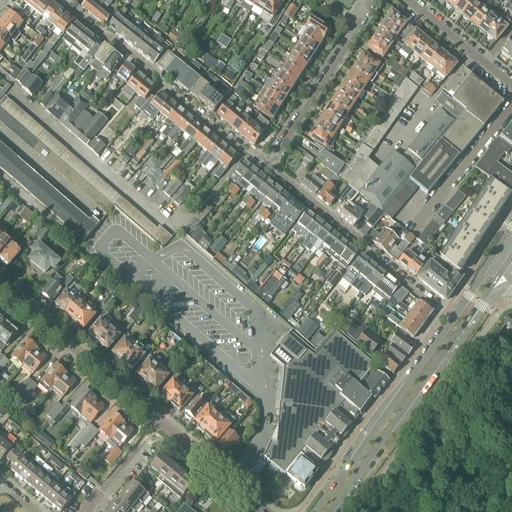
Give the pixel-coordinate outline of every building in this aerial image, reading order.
[(27,6),(31,0),(19,0),(15,5),(19,8),(23,2),(27,6)] [(43,0),(31,0),(27,6),(34,11),(43,0)] [(52,4),(46,0),(43,0),(34,11),(41,17),(52,4)] [(105,0),(87,0),(81,7),(92,16),(105,0)] [(105,0),(92,16),(104,26),(113,15),(106,9),(107,7),(108,8),(114,0),(105,0)] [(243,1),(240,5),(250,11),(257,0),(243,0),(243,1)] [(257,0),(250,11),(259,17),(262,13),(270,0),(257,0)] [(259,17),(258,19),(267,25),(273,29),(284,12),(283,11),(279,8),(282,4),(278,1),(279,0),(278,0),(270,0),(262,13),(259,17)] [(447,0),(446,2),(446,5),(449,8),(452,7),(454,9),(461,0),(447,0)] [(461,0),(454,9),(454,12),(457,15),(460,14),(462,16),(474,1),(474,2),(475,0),(461,0)] [(462,16),(462,18),(465,21),(468,20),(470,22),(482,8),(485,5),(479,0),(475,0),(474,2),(474,1),(462,16)] [(59,10),(52,4),(41,17),(48,23),(59,10)] [(15,5),(10,11),(14,14),(18,17),(21,14),(22,11),(19,8),(15,5)] [(283,16),(284,16),(288,19),(291,21),(297,10),(290,6),(283,16)] [(470,22),(470,25),(474,28),(476,27),(478,29),(490,15),(492,13),(488,10),(487,12),(482,8),(470,22)] [(59,10),(48,23),(45,26),(49,29),(52,25),(56,29),(66,16),(59,10)] [(117,36),(126,24),(120,19),(126,13),(122,10),(108,28),(117,36)] [(399,33),(405,24),(405,22),(403,21),(401,21),(395,16),(396,15),(391,10),(385,19),(387,20),(385,23),(399,33)] [(1,20),(16,32),(22,24),(9,13),(7,15),(5,15),(1,20)] [(478,29),(478,32),(482,35),(485,34),(487,35),(498,21),(490,15),(478,29)] [(66,16),(56,29),(63,35),(73,21),(66,16)] [(288,19),(284,16),(279,24),(284,27),(286,24),(285,23),(288,19)] [(308,18),(303,27),(305,28),(305,29),(307,30),(323,40),(329,31),(321,25),(320,26),(308,18)] [(487,35),(486,38),(490,41),(493,40),(495,42),(497,40),(506,29),(511,23),(506,19),(505,21),(501,18),(498,21),(487,35)] [(0,31),(10,39),(14,43),(20,35),(16,32),(1,20),(0,20),(0,31)] [(126,24),(117,36),(126,43),(138,27),(140,24),(137,21),(131,28),(126,24)] [(75,23),(62,40),(71,47),(75,43),(84,31),(75,23)] [(399,33),(385,23),(382,27),(380,26),(378,30),(379,31),(379,32),(394,42),(398,36),(399,33)] [(168,29),(161,24),(158,30),(165,35),(168,29)] [(405,24),(399,33),(403,36),(409,28),(406,25),(405,24)] [(138,27),(126,43),(134,50),(147,34),(138,27)] [(276,27),(273,33),(278,36),(282,31),(276,27)] [(409,28),(403,36),(408,40),(415,32),(409,28)] [(307,30),(302,39),(317,49),(319,45),(320,46),(323,42),(322,41),(323,40),(307,30)] [(0,44),(8,51),(9,49),(8,45),(6,44),(10,39),(0,31),(0,44)] [(84,31),(75,43),(71,47),(76,51),(80,55),(73,64),(78,68),(79,67),(85,59),(98,42),(84,31)] [(167,37),(176,43),(179,37),(171,32),(167,37)] [(394,42),(379,32),(377,35),(375,35),(372,39),(374,40),(373,41),(388,51),(394,42)] [(415,32),(408,40),(400,51),(408,57),(411,53),(423,39),(420,37),(421,35),(417,32),(416,33),(415,32)] [(273,33),(267,42),(272,45),(278,36),(273,33)] [(147,34),(134,50),(143,57),(158,39),(154,36),(153,38),(147,34)] [(181,35),(177,42),(183,45),(187,38),(181,35)] [(38,37),(31,44),(36,48),(42,40),(38,37)] [(511,38),(504,49),(500,53),(511,62),(511,61),(511,38)] [(158,39),(143,57),(153,65),(162,53),(156,49),(159,45),(165,50),(167,47),(158,39)] [(302,39),(296,48),(311,57),(313,54),(314,55),(318,50),(316,49),(317,49),(302,39)] [(424,40),(423,39),(411,53),(419,59),(431,45),(428,43),(429,42),(426,39),(424,40)] [(388,51),(373,41),(371,44),(369,44),(367,47),(368,49),(367,50),(382,60),(388,51)] [(267,42),(262,50),(266,53),(267,54),(272,45),(267,42)] [(8,51),(0,44),(0,51),(1,50),(13,59),(15,56),(8,51)] [(36,48),(31,44),(25,52),(30,56),(36,48)] [(50,44),(42,54),(46,56),(54,46),(50,44)] [(79,67),(78,68),(83,73),(89,66),(97,73),(99,71),(112,53),(104,46),(102,48),(97,44),(85,59),(79,67)] [(432,46),(431,45),(419,59),(428,66),(439,52),(436,50),(437,48),(434,46),(432,46)] [(164,74),(183,52),(179,49),(176,47),(173,50),(176,53),(172,58),(167,54),(157,68),(164,74)] [(296,48),(290,56),(306,66),(308,63),(309,63),(312,59),(311,58),(311,57),(296,48)] [(260,49),(254,58),(256,60),(260,62),(266,53),(262,50),(260,49)] [(198,50),(194,57),(203,63),(207,56),(198,50)] [(183,52),(164,74),(172,80),(183,67),(179,64),(187,55),(183,52)] [(439,52),(428,66),(433,70),(430,73),(434,76),(436,73),(448,59),(445,56),(445,55),(442,52),(440,53),(439,52)] [(29,62),(21,73),(14,81),(21,87),(46,56),(42,54),(41,53),(32,64),(29,62)] [(112,53),(99,71),(94,78),(100,82),(102,79),(105,81),(121,60),(112,53)] [(52,54),(48,58),(57,65),(61,61),(52,54)] [(211,69),(216,60),(208,56),(203,64),(211,69)] [(290,56),(285,65),(300,75),(302,72),(303,73),(306,68),(305,67),(306,66),(290,56)] [(360,58),(358,61),(359,63),(358,64),(373,74),(373,73),(377,76),(383,66),(370,58),(369,60),(363,56),(362,58),(360,58)] [(256,60),(254,58),(248,67),(255,71),(257,67),(253,64),(256,60)] [(448,60),(448,59),(436,73),(445,80),(456,66),(453,63),(453,61),(450,59),(448,60)] [(396,72),(400,66),(393,61),(388,67),(395,73),(396,72)] [(113,80),(116,83),(120,79),(125,83),(135,71),(126,64),(113,80)] [(219,76),(224,68),(216,64),(212,71),(219,76)] [(354,67),(352,70),(353,72),(353,73),(367,83),(368,82),(371,84),(376,77),(377,76),(373,73),(373,74),(358,64),(358,65),(357,67),(354,67)] [(183,67),(172,80),(180,86),(195,68),(192,65),(187,71),(183,67)] [(277,67),(275,71),(294,84),(296,80),(297,81),(300,77),(299,76),(300,75),(285,65),(282,70),(277,67)] [(14,81),(21,73),(12,66),(9,70),(12,73),(9,77),(14,81)] [(400,66),(396,72),(404,78),(409,72),(400,66)] [(195,68),(180,86),(188,93),(198,80),(194,77),(199,71),(195,68)] [(230,82),(234,74),(226,69),(221,77),(230,82)] [(393,152),(378,170),(358,194),(371,205),(370,205),(377,211),(381,214),(385,209),(389,204),(393,200),(397,195),(400,191),(404,186),(409,181),(440,143),(441,143),(464,114),(465,113),(451,102),(471,77),(462,69),(434,102),(443,109),(402,157),(405,159),(403,161),(393,152)] [(275,71),(269,81),(273,83),(288,93),(291,89),(292,90),(295,86),(294,85),(294,84),(275,71)] [(135,95),(146,81),(137,73),(126,87),(135,95)] [(349,75),(347,78),(348,80),(347,81),(362,91),(367,83),(353,73),(351,75),(349,75)] [(414,83),(418,78),(419,77),(413,73),(409,79),(414,83)] [(30,76),(21,88),(32,98),(42,85),(40,83),(32,77),(31,77),(30,76)] [(197,101),(215,79),(211,76),(204,85),(200,81),(189,94),(197,101)] [(503,103),(471,77),(451,102),(465,113),(464,114),(483,128),(503,103)] [(418,78),(414,83),(418,87),(422,82),(418,78)] [(215,79),(197,101),(205,107),(215,94),(212,91),(219,82),(215,79)] [(405,79),(393,98),(392,99),(404,107),(417,89),(405,79)] [(268,80),(263,89),(267,92),(283,102),(285,98),(286,99),(289,94),(288,94),(288,93),(273,83),(269,81),(268,80)] [(146,81),(135,95),(140,99),(134,106),(135,108),(139,112),(151,97),(148,95),(155,87),(146,81)] [(343,83),(341,87),(342,89),(356,99),(362,91),(347,81),(346,84),(343,83)] [(423,89),(422,90),(431,97),(436,90),(428,83),(423,89)] [(216,94),(215,94),(205,107),(213,113),(223,100),(219,97),(227,88),(223,85),(216,94)] [(244,89),(239,86),(233,95),(238,98),(244,89)] [(258,97),(258,98),(277,110),(279,107),(280,108),(283,103),(282,102),(283,102),(267,92),(263,89),(258,97)] [(338,92),(336,94),(337,97),(351,107),(356,99),(342,89),(340,92),(338,92)] [(84,91),(81,96),(88,102),(92,97),(91,96),(90,94),(88,92),(85,92),(84,91)] [(151,97),(139,112),(151,121),(158,113),(169,99),(160,92),(154,100),(151,97)] [(48,94),(39,104),(38,105),(44,109),(53,98),(48,94)] [(58,121),(72,105),(58,94),(44,110),(58,121)] [(224,122),(238,105),(234,102),(236,100),(232,96),(216,116),(224,122)] [(392,99),(393,98),(389,96),(383,104),(387,107),(389,104),(392,99)] [(72,105),(58,121),(68,130),(76,121),(84,112),(89,106),(78,97),(72,105)] [(332,100),(330,103),(332,105),(331,106),(346,116),(351,107),(337,97),(335,101),(332,100)] [(252,106),(256,109),(272,120),(273,119),(272,119),(274,115),(275,116),(278,112),(276,111),(277,110),(258,98),(252,106)] [(169,99),(158,113),(167,120),(178,107),(169,99)] [(392,99),(389,104),(400,112),(404,107),(392,99)] [(7,100),(0,107),(0,108),(2,110),(4,112),(11,104),(7,100)] [(240,103),(238,105),(224,122),(231,128),(241,115),(238,113),(243,106),(240,103)] [(11,104),(4,112),(6,113),(9,116),(16,107),(11,104)] [(389,104),(387,107),(385,109),(397,117),(400,112),(389,104)] [(327,108),(325,112),(326,114),(340,124),(346,116),(331,106),(329,109),(327,108)] [(16,107),(9,116),(10,117),(13,120),(21,111),(16,107)] [(178,107),(167,120),(164,124),(169,128),(168,130),(166,128),(161,135),(165,139),(167,137),(186,113),(178,107)] [(241,115),(231,128),(239,134),(249,122),(245,119),(251,112),(247,109),(241,115)] [(385,109),(382,114),(393,122),(397,117),(385,109)] [(21,111),(13,120),(14,120),(18,124),(25,115),(21,111)] [(93,120),(84,112),(76,121),(68,130),(77,138),(93,120)] [(9,116),(6,113),(0,119),(0,123),(2,125),(10,117),(9,116)] [(186,113),(167,137),(170,140),(179,130),(184,134),(195,120),(186,113)] [(98,114),(93,120),(77,138),(86,146),(107,122),(98,114)] [(321,117),(319,120),(320,122),(320,123),(335,132),(340,124),(326,114),(324,117),(321,117)] [(393,122),(382,114),(379,119),(390,127),(393,122)] [(464,114),(441,143),(459,157),(483,128),(464,114)] [(25,115),(18,124),(22,128),(30,119),(25,115)] [(10,117),(2,125),(7,129),(14,120),(13,120),(10,117)] [(249,122),(239,134),(245,139),(255,127),(256,128),(264,120),(260,117),(253,125),(249,122)] [(34,123),(30,119),(22,128),(27,131),(34,123)] [(379,119),(378,120),(376,123),(376,124),(387,132),(390,127),(379,119)] [(14,120),(7,129),(11,133),(18,124),(14,120)] [(195,120),(184,134),(189,138),(178,151),(182,154),(183,152),(203,127),(195,120)] [(268,124),(264,120),(256,128),(255,127),(245,139),(254,147),(259,139),(261,138),(263,136),(262,134),(268,124)] [(39,127),(34,123),(27,131),(31,135),(32,135),(39,127)] [(316,125),(314,128),(315,131),(314,131),(329,141),(335,132),(320,123),(318,126),(316,125)] [(511,151),(511,123),(498,141),(511,151)] [(22,128),(18,124),(11,133),(15,136),(22,128)] [(387,132),(376,124),(372,129),(383,137),(387,132)] [(43,131),(39,127),(32,135),(35,138),(36,139),(43,131)] [(212,134),(203,127),(183,152),(186,155),(196,143),(201,148),(212,134)] [(22,128),(15,136),(19,140),(27,131),(22,128)] [(372,129),(371,132),(369,134),(380,142),(383,137),(372,129)] [(369,134),(371,132),(368,130),(366,133),(365,132),(362,138),(365,140),(366,139),(369,134)] [(27,131),(19,140),(23,143),(31,135),(27,131)] [(43,131),(36,139),(39,142),(41,143),(48,135),(43,131)] [(312,132),(310,135),(311,138),(310,139),(316,143),(315,145),(323,150),(329,154),(333,148),(331,147),(333,143),(329,141),(314,131),(314,132),(312,132)] [(212,134),(201,148),(206,152),(197,163),(201,165),(221,141),(212,134)] [(380,142),(369,134),(366,139),(376,147),(380,142)] [(31,135),(23,143),(27,147),(35,138),(32,135),(31,135)] [(48,135),(41,143),(43,145),(45,147),(52,139),(48,135)] [(35,138),(27,147),(32,151),(39,142),(36,139),(35,138)] [(96,138),(87,147),(97,156),(105,146),(96,138)] [(365,140),(362,138),(356,146),(360,149),(363,144),(365,140)] [(57,143),(52,139),(45,147),(47,149),(50,151),(57,143)] [(366,139),(365,140),(363,144),(373,152),(376,147),(366,139)] [(142,151),(136,158),(139,161),(145,153),(144,153),(153,143),(150,140),(141,150),(142,151)] [(221,141),(201,165),(204,168),(210,162),(215,166),(218,162),(229,148),(221,141)] [(511,151),(498,141),(497,141),(474,171),(490,182),(500,169),(509,155),(511,157),(511,151)] [(39,142),(32,151),(36,154),(43,145),(41,143),(39,142)] [(57,143),(50,151),(52,153),(54,155),(61,147),(57,143)] [(459,157),(441,143),(440,143),(409,181),(418,189),(427,196),(459,157)] [(348,167),(339,180),(347,186),(352,190),(358,194),(378,170),(367,160),(372,153),(373,152),(363,144),(360,149),(348,167)] [(43,145),(36,154),(40,158),(47,149),(45,147),(43,145)] [(131,157),(137,151),(131,146),(125,151),(131,157)] [(61,147),(54,155),(56,156),(59,159),(66,151),(61,147)] [(229,148),(218,162),(223,166),(220,169),(219,169),(213,176),(218,179),(237,155),(229,148)] [(10,153),(6,149),(0,155),(0,157),(3,160),(10,153)] [(50,151),(47,149),(40,158),(44,162),(52,153),(50,151)] [(77,160),(66,151),(59,159),(60,160),(64,163),(68,167),(69,168),(77,160)] [(339,180),(348,167),(322,151),(316,161),(325,168),(334,175),(334,176),(339,180)] [(14,157),(10,153),(3,160),(8,164),(14,157)] [(54,155),(52,153),(44,162),(48,165),(56,156),(54,155)] [(117,159),(123,164),(125,165),(129,160),(122,154),(117,159)] [(165,172),(154,185),(161,191),(167,185),(164,182),(180,163),(180,162),(185,157),(182,154),(172,165),(165,172)] [(313,160),(306,154),(303,158),(310,164),(313,160)] [(158,162),(145,177),(154,185),(165,172),(164,171),(161,174),(159,172),(171,159),(167,155),(159,163),(158,162)] [(511,157),(509,155),(500,169),(511,178),(511,157)] [(56,156),(48,165),(52,169),(60,160),(59,159),(56,156)] [(14,157),(8,164),(12,167),(18,160),(14,157)] [(145,167),(141,172),(145,177),(158,162),(153,158),(149,163),(145,167)] [(18,160),(12,167),(16,171),(22,164),(18,160)] [(64,163),(60,160),(52,169),(56,172),(64,163)] [(77,160),(69,168),(72,171),(77,174),(78,176),(85,168),(77,160)] [(243,160),(228,178),(236,184),(251,166),(243,160)] [(68,167),(64,163),(56,172),(61,176),(68,167)] [(12,167),(8,164),(1,171),(5,175),(12,167)] [(26,167),(22,164),(16,171),(20,175),(26,167)] [(251,166),(236,184),(245,191),(259,173),(251,166)] [(12,167),(5,175),(9,178),(16,171),(12,167)] [(26,167),(20,175),(24,178),(31,171),(26,167)] [(69,168),(68,167),(61,176),(65,180),(72,171),(69,168)] [(94,175),(85,168),(78,176),(81,178),(85,181),(87,184),(94,175)] [(325,168),(319,175),(329,182),(333,176),(334,176),(334,175),(325,168)] [(511,194),(511,178),(500,169),(490,182),(511,197),(511,194)] [(16,171),(9,178),(14,182),(20,175),(16,171)] [(35,175),(31,171),(24,178),(28,182),(35,175)] [(72,171),(65,180),(69,183),(77,174),(72,171)] [(259,173),(245,191),(252,197),(267,179),(259,173)] [(78,176),(77,174),(69,183),(73,187),(81,178),(78,176)] [(178,174),(163,192),(170,198),(182,184),(181,183),(184,180),(178,174)] [(20,175),(14,182),(18,186),(24,178),(20,175)] [(35,175),(28,182),(32,186),(39,178),(35,175)] [(94,175),(87,184),(89,185),(93,189),(96,191),(103,183),(94,175)] [(307,178),(301,185),(308,191),(315,196),(324,185),(317,180),(312,176),(309,180),(308,179),(307,178)] [(329,182),(316,197),(324,203),(325,202),(330,206),(336,199),(331,195),(335,190),(331,187),(337,179),(333,176),(329,182)] [(28,182),(24,178),(18,186),(22,189),(28,182)] [(43,182),(39,178),(32,186),(36,189),(43,182)] [(85,181),(81,178),(73,187),(77,190),(85,181)] [(267,179),(252,197),(260,204),(262,202),(275,186),(267,179)] [(87,184),(85,181),(77,190),(81,194),(89,185),(87,184)] [(409,181),(404,186),(414,194),(418,189),(409,181)] [(32,186),(28,182),(22,189),(26,193),(32,186)] [(47,186),(43,182),(36,189),(41,193),(47,186)] [(490,182),(464,222),(484,235),(508,198),(509,199),(511,197),(490,182)] [(112,191),(103,183),(96,191),(97,192),(102,196),(105,199),(112,191)] [(229,193),(234,187),(230,184),(225,190),(229,193)] [(93,189),(89,185),(81,194),(85,198),(93,189)] [(32,186),(26,193),(30,197),(36,189),(32,186)] [(47,186),(41,193),(45,196),(51,189),(47,186)] [(183,186),(171,200),(179,207),(191,193),(183,186)] [(275,186),(262,202),(269,209),(282,192),(275,186)] [(352,190),(347,186),(340,194),(346,198),(352,190)] [(414,194),(404,186),(400,191),(410,198),(414,194)] [(234,187),(229,193),(234,197),(239,191),(234,187)] [(41,193),(36,189),(30,197),(34,200),(41,193)] [(55,193),(51,189),(45,196),(49,200),(55,193)] [(96,191),(93,189),(85,198),(90,201),(97,192),(96,191)] [(358,194),(352,190),(346,198),(351,202),(358,194)] [(112,191),(105,199),(106,199),(110,203),(114,207),(121,199),(112,191)] [(410,198),(400,191),(397,195),(406,203),(410,198)] [(456,191),(452,197),(460,203),(464,198),(456,191)] [(102,196),(97,192),(90,201),(94,205),(102,196)] [(282,192),(269,209),(273,212),(275,209),(276,209),(279,212),(290,198),(282,192)] [(45,196),(41,193),(34,200),(38,204),(45,196)] [(60,196),(55,193),(49,200),(53,204),(60,196)] [(406,203),(397,195),(393,200),(402,207),(406,203)] [(10,196),(0,207),(0,216),(14,200),(10,196)] [(45,196),(38,204),(42,207),(49,200),(45,196)] [(60,196),(53,204),(57,207),(64,200),(60,196)] [(102,196),(94,205),(98,208),(106,199),(105,199),(102,196)] [(242,204),(241,205),(244,208),(245,206),(250,200),(246,197),(241,203),(242,204)] [(452,197),(448,202),(456,208),(460,203),(452,197)] [(279,212),(270,223),(275,227),(284,235),(304,210),(290,198),(279,212)] [(110,203),(106,199),(98,208),(102,212),(110,203)] [(130,206),(121,199),(114,207),(123,214),(130,206)] [(53,204),(49,200),(42,207),(47,211),(53,204)] [(64,200),(57,207),(61,211),(68,203),(64,200)] [(250,200),(245,206),(250,210),(255,203),(250,200)] [(393,200),(389,204),(398,212),(402,207),(393,200)] [(448,202),(444,207),(452,213),(456,208),(448,202)] [(72,207),(68,203),(61,211),(65,215),(72,207)] [(110,203),(102,212),(106,216),(114,207),(110,203)] [(377,211),(370,205),(363,214),(349,203),(339,216),(353,227),(362,217),(367,221),(368,222),(377,211)] [(57,207),(53,204),(47,211),(51,215),(57,207)] [(389,204),(385,209),(394,217),(398,212),(389,204)] [(139,214),(130,206),(123,214),(132,222),(139,214)] [(57,207),(51,215),(55,218),(61,211),(57,207)] [(76,211),(72,207),(65,215),(70,218),(76,211)] [(444,207),(436,217),(444,223),(452,213),(444,207)] [(200,223),(208,214),(203,209),(194,218),(200,223)] [(258,223),(261,220),(261,219),(266,213),(262,209),(257,216),(258,217),(255,220),(258,223)] [(385,209),(381,214),(383,216),(391,221),(394,217),(385,209)] [(65,215),(61,211),(55,218),(59,222),(65,215)] [(76,211),(70,218),(74,222),(80,214),(76,211)] [(368,222),(367,221),(365,224),(372,229),(383,216),(381,214),(377,211),(368,222)] [(22,217),(30,224),(34,219),(26,212),(22,217)] [(305,232),(315,219),(307,212),(291,231),(296,234),(300,228),(305,232)] [(84,218),(80,214),(74,222),(78,225),(84,218)] [(139,214),(132,222),(141,230),(148,222),(139,214)] [(70,218),(65,215),(59,222),(63,226),(70,218)] [(436,217),(432,222),(440,228),(444,223),(436,217)] [(70,218),(63,226),(67,229),(74,222),(70,218)] [(84,218),(78,225),(82,229),(89,222),(84,218)] [(91,218),(89,222),(82,229),(89,235),(98,224),(91,218)] [(315,219),(305,232),(300,237),(305,241),(301,246),(305,249),(324,226),(315,219)] [(78,225),(74,222),(67,229),(71,233),(78,225)] [(156,229),(148,222),(141,230),(149,237),(156,229)] [(432,222),(428,226),(436,233),(440,228),(432,222)] [(484,235),(464,222),(439,259),(445,264),(455,272),(459,275),(484,235)] [(381,250),(399,227),(396,224),(388,233),(385,230),(379,237),(374,232),(368,240),(381,250)] [(78,225),(71,233),(76,236),(82,229),(78,225)] [(324,226),(305,249),(309,252),(315,245),(319,248),(332,232),(324,226)] [(428,226),(425,231),(432,237),(436,233),(428,226)] [(156,229),(149,237),(161,248),(170,237),(159,227),(156,229)] [(414,239),(399,227),(381,250),(396,262),(408,248),(402,243),(397,250),(394,247),(399,241),(395,239),(400,233),(406,238),(404,241),(409,245),(414,239)] [(89,235),(82,229),(76,236),(82,242),(89,235)] [(197,245),(202,240),(204,238),(195,230),(188,238),(197,245)] [(425,231),(421,235),(429,242),(432,237),(425,231)] [(340,239),(332,232),(319,248),(317,251),(322,256),(325,253),(328,255),(340,239)] [(421,235),(417,240),(422,244),(425,246),(429,242),(421,235)] [(219,236),(212,245),(208,250),(216,256),(218,254),(225,245),(227,243),(219,236)] [(0,256),(11,244),(2,237),(0,238),(0,256)] [(349,246),(340,239),(328,255),(336,262),(349,246)] [(21,248),(24,251),(31,243),(27,240),(21,248)] [(202,240),(197,245),(205,253),(208,250),(212,245),(207,240),(205,242),(202,240)] [(20,252),(11,244),(0,256),(0,258),(9,265),(20,252)] [(407,253),(398,264),(407,271),(419,257),(426,248),(425,246),(422,244),(413,257),(407,253)] [(37,267),(48,254),(38,245),(32,251),(33,252),(32,253),(34,255),(30,260),(37,267)] [(357,253),(349,246),(336,262),(338,263),(345,268),(357,253)] [(59,263),(48,254),(37,267),(45,273),(49,268),(52,270),(53,269),(54,268),(59,272),(63,267),(59,263)] [(218,254),(216,256),(213,259),(220,266),(225,261),(226,261),(218,254)] [(445,264),(439,259),(434,255),(432,259),(433,260),(417,279),(444,301),(445,301),(448,300),(463,279),(459,275),(455,272),(451,276),(448,274),(446,276),(439,271),(445,264)] [(225,261),(220,266),(229,273),(233,268),(228,264),(233,258),(231,256),(226,262),(225,261)] [(326,259),(322,256),(315,264),(319,267),(320,265),(326,259)] [(361,256),(340,281),(349,288),(350,287),(359,276),(358,276),(369,262),(361,256)] [(250,280),(249,280),(243,286),(253,295),(258,289),(252,284),(265,267),(267,268),(273,260),(269,257),(250,280)] [(419,257),(407,271),(415,277),(425,264),(420,260),(421,258),(419,257)] [(329,262),(326,259),(320,265),(324,268),(329,262)] [(359,276),(350,287),(359,294),(378,270),(369,262),(358,276),(359,276)] [(455,272),(445,264),(439,271),(446,276),(448,274),(451,276),(455,272)] [(233,268),(229,273),(243,286),(249,280),(244,276),(245,274),(235,266),(233,268)] [(295,279),(297,276),(300,272),(293,267),(288,273),(295,279)] [(258,289),(253,295),(261,302),(281,278),(282,278),(287,272),(283,268),(277,275),(275,273),(261,291),(258,289)] [(359,294),(355,298),(358,301),(363,295),(364,296),(372,287),(374,289),(385,275),(378,270),(359,294)] [(331,289),(341,277),(335,272),(325,284),(331,289)] [(282,279),(282,278),(281,278),(261,302),(269,308),(270,307),(266,303),(269,299),(271,301),(280,289),(282,291),(287,285),(285,283),(290,277),(286,274),(282,279)] [(51,281),(41,294),(51,302),(61,290),(63,292),(73,280),(69,276),(65,282),(57,275),(51,281)] [(373,291),(372,292),(385,303),(391,296),(398,286),(385,275),(374,289),(373,291)] [(297,276),(295,279),(293,281),(299,286),(303,281),(297,276)] [(64,313),(79,296),(82,292),(77,288),(77,287),(73,284),(55,306),(64,313)] [(336,304),(344,293),(336,286),(327,297),(336,304)] [(393,298),(401,304),(408,294),(401,288),(393,298)] [(297,303),(302,296),(298,292),(292,300),(297,303)] [(79,296),(64,313),(74,322),(85,308),(82,305),(85,302),(79,296)] [(385,303),(384,305),(391,310),(394,305),(395,307),(395,306),(396,307),(397,306),(397,307),(408,316),(405,320),(419,331),(425,322),(407,309),(401,304),(393,298),(391,296),(385,303)] [(102,313),(108,305),(110,303),(105,300),(97,310),(101,314),(102,313)] [(286,324),(299,308),(291,301),(278,317),(286,324)] [(413,301),(407,309),(425,322),(432,313),(425,308),(416,301),(415,303),(413,301)] [(85,308),(74,322),(83,329),(94,316),(91,313),(95,309),(88,304),(85,308)] [(113,308),(108,305),(102,313),(106,316),(113,308)] [(133,324),(144,311),(138,306),(127,319),(133,324)] [(301,310),(299,308),(286,324),(296,333),(300,328),(297,326),(299,323),(294,320),(296,318),(295,317),(301,310)] [(390,316),(388,320),(412,339),(419,331),(405,320),(401,325),(390,316)] [(100,320),(88,334),(97,342),(112,325),(113,323),(107,318),(102,317),(100,320)] [(307,321),(297,333),(308,341),(318,329),(307,321)] [(7,326),(0,334),(0,353),(16,334),(12,330),(13,329),(8,324),(6,326),(7,326)] [(112,325),(97,342),(107,350),(119,336),(116,333),(118,330),(112,325)] [(353,325),(346,334),(355,343),(356,343),(363,334),(353,325)] [(270,441),(263,458),(263,457),(271,464),(270,464),(269,465),(268,467),(269,470),(270,472),(272,473),(275,473),(278,473),(281,475),(282,473),(284,475),(285,473),(287,475),(286,476),(295,483),(294,484),(294,487),(299,491),(302,490),(303,489),(303,490),(317,472),(312,468),(319,460),(320,461),(333,446),(335,446),(337,445),(338,443),(337,442),(345,433),(346,435),(352,428),(350,426),(353,423),(346,418),(349,415),(355,420),(356,420),(330,399),(323,392),(341,371),(359,386),(374,398),(375,398),(388,382),(372,369),(376,364),(334,328),(324,340),(316,350),(315,350),(313,352),(313,353),(290,333),(269,357),(283,369),(276,442),(270,442),(270,441)] [(368,328),(365,332),(376,341),(379,336),(368,328)] [(364,332),(363,334),(356,343),(358,345),(371,354),(379,343),(376,341),(365,332),(364,332)] [(500,333),(497,338),(506,344),(509,340),(500,333)] [(313,338),(308,344),(313,348),(316,350),(324,340),(316,334),(313,338)] [(390,347),(407,356),(413,347),(397,334),(390,344),(392,345),(390,347)] [(121,362),(136,344),(130,338),(127,342),(124,339),(111,354),(121,362)] [(23,366),(36,350),(37,349),(27,340),(12,358),(22,367),(23,366)] [(136,344),(121,362),(131,371),(139,361),(141,363),(149,355),(136,344)] [(407,356),(390,347),(379,363),(392,374),(407,356)] [(36,350),(23,366),(33,374),(46,358),(36,350)] [(149,355),(141,363),(144,365),(136,375),(145,383),(161,365),(149,355)] [(0,371),(8,363),(3,359),(0,362),(0,371)] [(52,390),(65,375),(66,374),(56,365),(38,386),(47,393),(50,390),(51,391),(52,390)] [(167,370),(161,365),(145,383),(155,391),(168,377),(164,374),(167,370)] [(178,370),(173,375),(172,377),(176,380),(181,374),(177,371),(178,370)] [(341,371),(323,392),(330,399),(356,420),(358,417),(357,415),(358,413),(370,397),(359,387),(359,386),(341,371)] [(9,379),(2,373),(0,374),(0,376),(6,382),(9,379)] [(65,375),(52,390),(61,398),(75,383),(65,375)] [(22,395),(32,383),(28,379),(18,391),(22,395)] [(170,404),(185,387),(178,380),(175,383),(172,381),(159,395),(170,404)] [(226,382),(222,387),(227,391),(231,386),(226,382)] [(37,387),(32,383),(22,395),(27,399),(37,387)] [(185,387),(170,404),(178,411),(191,397),(193,398),(194,396),(197,398),(202,392),(198,389),(195,393),(191,390),(190,391),(185,387)] [(70,407),(80,416),(81,415),(94,399),(95,399),(85,390),(70,407)] [(204,433),(218,417),(212,413),(214,411),(213,410),(215,408),(213,406),(217,401),(213,397),(207,405),(209,407),(195,422),(198,425),(197,427),(204,433)] [(87,426),(69,447),(74,451),(76,448),(77,449),(80,445),(94,429),(89,425),(104,407),(94,399),(81,415),(89,422),(86,425),(87,426)] [(206,405),(202,401),(200,403),(196,399),(184,412),(185,414),(184,415),(184,417),(188,420),(190,420),(191,419),(193,420),(206,405)] [(242,406),(246,410),(252,404),(247,400),(242,406)] [(52,421),(49,425),(51,427),(55,423),(56,424),(70,407),(66,403),(61,408),(51,420),(52,421)] [(57,404),(46,416),(51,420),(61,408),(57,404)] [(122,423),(123,424),(123,423),(113,414),(98,431),(108,440),(122,423)] [(349,415),(346,418),(353,423),(355,420),(349,415)] [(223,422),(218,417),(204,433),(211,439),(212,437),(216,440),(229,425),(224,420),(223,422)] [(108,440),(105,443),(112,450),(103,461),(110,467),(121,454),(117,450),(132,432),(123,424),(122,423),(108,440)] [(94,429),(80,445),(84,449),(98,432),(94,429)] [(217,445),(226,453),(234,445),(236,445),(238,443),(237,441),(238,440),(228,431),(217,445)] [(248,436),(244,432),(240,437),(244,441),(248,436)] [(14,446),(5,438),(0,444),(0,462),(4,458),(9,462),(17,452),(12,448),(14,446)] [(49,440),(44,445),(49,449),(54,444),(49,440)] [(17,452),(9,462),(14,466),(10,471),(19,478),(33,461),(24,454),(22,456),(17,452)] [(158,474),(169,462),(160,454),(149,467),(158,474)] [(33,461),(19,478),(27,485),(41,468),(33,461)] [(169,462),(158,474),(155,479),(163,485),(177,468),(169,462)] [(41,468),(27,485),(35,492),(50,475),(41,468)] [(177,468),(163,485),(171,492),(185,475),(177,468)] [(78,475),(85,481),(88,476),(82,471),(78,475)] [(51,474),(50,475),(35,492),(43,498),(57,482),(58,480),(51,474)] [(185,475),(171,492),(180,499),(194,482),(185,475)] [(145,490),(148,486),(140,479),(136,483),(145,490)] [(57,482),(43,498),(52,506),(66,489),(57,482)] [(132,482),(125,491),(141,505),(149,496),(132,482)] [(60,511),(74,496),(66,489),(52,506),(59,511),(60,511)] [(125,491),(118,499),(133,511),(135,511),(141,505),(125,491)] [(113,500),(108,505),(116,511),(133,511),(118,499),(115,502),(113,500)] [(190,499),(183,506),(189,511),(191,508),(195,503),(190,499)]
